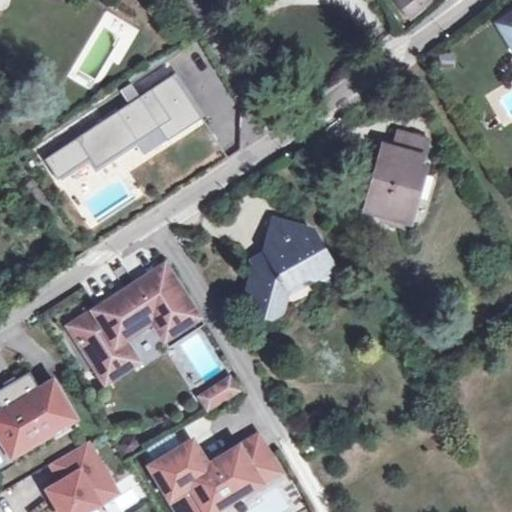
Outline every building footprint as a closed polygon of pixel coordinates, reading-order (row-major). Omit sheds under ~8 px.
[(420,0),(400,0),(411,14),(424,4),(420,0)] [(511,16),(500,24),(511,43),(511,16)] [(117,97),(26,153),(35,166),(43,161),(52,176),(86,156),(91,165),(132,140),(138,151),(198,114),(172,70),(159,78),(155,70),(130,85),(127,80),(112,89),(117,97)] [(395,150),(424,158),(429,143),(400,134),(395,150)] [(314,146),(298,158),(312,175),(327,163),(314,146)] [(407,221),(424,158),(395,150),(386,147),(379,176),(370,211),(384,215),(407,221)] [(363,209),(370,211),(379,176),(372,174),(363,209)] [(407,221),(384,215),(383,221),(406,227),(407,221)] [(269,258),(256,266),(248,293),(251,294),(250,298),(259,316),(272,319),(284,312),(287,299),(284,298),(286,290),(314,275),(330,285),(341,278),(325,251),(320,250),(321,243),(316,235),(303,232),(304,227),(274,220),(266,251),(266,252),(269,258)] [(253,260),(256,266),(269,258),(266,252),(253,260)] [(98,365),(124,348),(118,339),(154,316),(166,335),(193,317),(194,317),(161,266),(135,283),(139,289),(132,294),(130,292),(74,328),(79,336),(76,338),(82,347),(85,345),(98,365)] [(193,317),(166,335),(170,341),(197,323),(193,317)] [(124,348),(98,365),(106,377),(132,360),(124,348)] [(81,426),(54,380),(40,389),(30,372),(0,390),(0,407),(2,411),(0,412),(0,439),(12,459),(33,447),(31,444),(54,429),(60,438),(81,426)] [(203,397),(210,409),(236,393),(229,381),(203,397)] [(31,444),(33,447),(37,453),(60,438),(54,429),(31,444)] [(274,471),(256,441),(206,472),(191,447),(155,468),(181,511),(203,511),(209,508),(274,471)] [(88,442),(51,463),(61,481),(48,489),(60,511),(84,511),(118,493),(88,442)]
